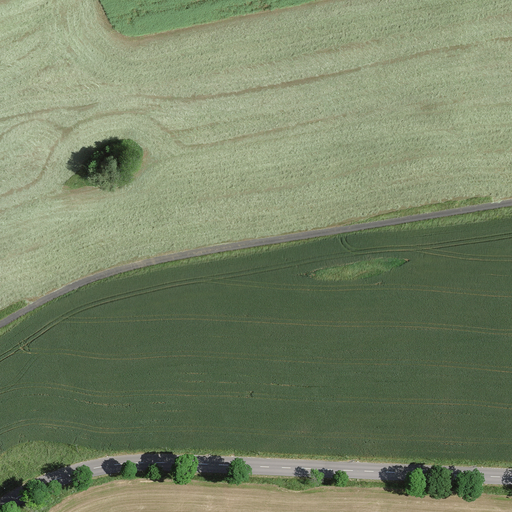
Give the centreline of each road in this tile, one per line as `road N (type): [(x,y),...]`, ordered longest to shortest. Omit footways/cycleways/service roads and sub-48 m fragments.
road 1 (track): [(0,326),(95,277),(169,256),(511,202)]
road 2 (tertiary): [(511,477),(129,459),(50,476),(0,503)]
